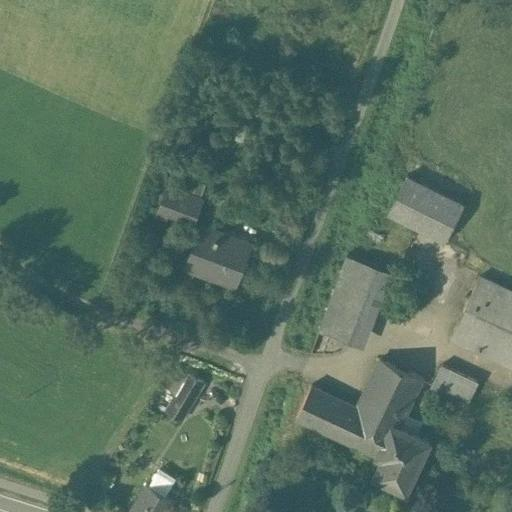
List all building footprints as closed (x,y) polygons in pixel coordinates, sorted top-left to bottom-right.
[(464,204),(407,176),(389,211),(446,240),(464,204)] [(202,198),(168,185),(158,212),(192,225),(202,198)] [(231,237),(201,226),(186,265),(236,283),(251,243),(232,236),(231,237)] [(377,264),(347,253),(320,328),(350,339),(377,264)] [(511,290),(479,275),(451,337),(511,365),(511,290)] [(423,377),(381,357),(358,405),(342,437),(377,453),(392,422),(400,426),(423,377)] [(478,379),(442,362),(430,388),(467,405),(478,379)] [(204,380),(177,365),(164,387),(175,394),(166,410),(181,419),(204,380)] [(358,405),(311,384),(296,416),(342,437),(358,405)] [(400,426),(392,422),(377,453),(383,456),(374,474),(407,490),(430,440),(400,426)] [(175,478),(159,468),(149,483),(166,493),(175,478)] [(149,483),(147,482),(131,508),(137,511),(164,511),(173,498),(166,493),(149,483)]
